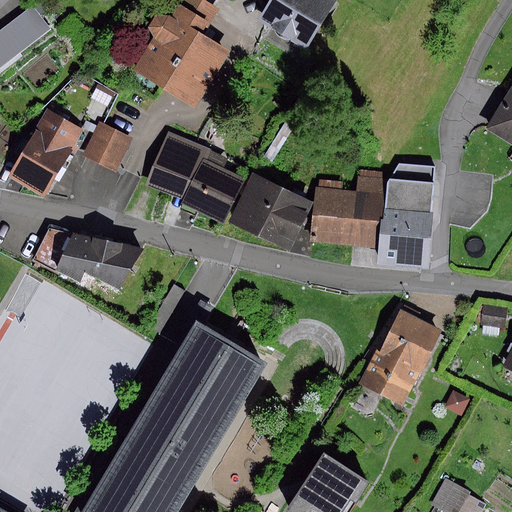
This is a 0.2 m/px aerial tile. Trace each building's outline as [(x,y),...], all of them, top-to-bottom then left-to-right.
[(218,9),(201,0),(174,0),(165,15),(153,15),(147,26),(152,38),(132,72),(194,108),(227,51),(202,36),(218,9)] [(335,2),(332,0),(272,0),(270,4),(257,25),(305,53),(335,2)] [(32,12),(0,37),(0,71),(49,34),(32,12)] [(511,89),(486,131),(511,146),(511,152),(509,158),(511,160),(511,89)] [(82,130),(49,111),(10,176),(43,196),(82,130)] [(131,138),(101,123),(85,155),(115,169),(131,138)] [(227,159),(167,131),(143,185),(180,198),(178,204),(222,223),(243,178),(222,168),(227,159)] [(274,170),(257,162),(230,222),(290,249),(312,202),(269,182),(274,170)] [(398,165),(386,181),(379,250),(378,261),(424,265),(433,168),(398,165)] [(379,250),(386,181),(357,177),(355,192),(316,188),(310,242),(379,250)] [(55,263),(70,235),(48,229),(35,254),(55,263)] [(55,263),(51,272),(78,285),(83,276),(115,292),(142,252),(70,235),(55,263)] [(185,291),(174,285),(148,327),(159,333),(185,291)] [(482,307),(480,325),(503,327),(505,309),(482,307)] [(439,332),(399,311),(378,351),(375,350),(357,384),(399,407),(439,332)] [(172,511),(261,362),(195,323),(83,511),(4,511),(0,509),(0,511),(172,511)] [(511,344),(501,366),(511,372),(511,344)] [(452,390),(443,407),(460,416),(469,399),(452,390)] [(367,482),(321,452),(281,511),(282,511),(338,511),(346,500),(352,504),(367,482)] [(467,492),(445,480),(431,505),(434,507),(443,511),(456,511),(466,494),(467,492)] [(481,511),(486,505),(466,494),(456,511),(481,511)]
